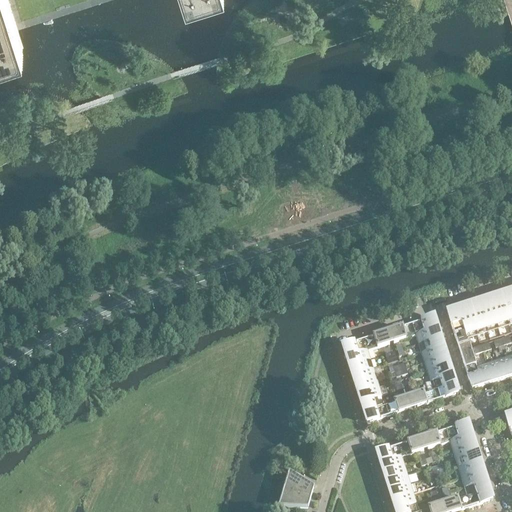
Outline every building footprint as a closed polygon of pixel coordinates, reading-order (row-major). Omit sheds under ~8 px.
[(0,0),(0,51),(23,44),(18,30),(8,0),(0,0)] [(52,0),(56,12),(58,17),(111,0),(52,0)] [(511,323),(511,302),(511,298),(510,295),(499,298),(508,324),(511,323)] [(508,324),(499,298),(489,301),(490,304),(498,328),(508,324)] [(498,328),(490,304),(489,301),(479,305),(487,331),(498,328)] [(487,331),(479,305),(468,308),(469,311),(477,334),(487,331)] [(477,334),(469,311),(468,308),(458,311),(465,333),(467,338),(477,334)] [(465,333),(458,311),(447,315),(454,337),(465,333)] [(437,330),(434,322),(434,319),(412,326),(415,337),(437,330)] [(368,353),(415,337),(412,326),(364,341),(368,352),(367,352),(368,353)] [(440,339),(439,335),(437,330),(415,337),(418,346),(440,339)] [(476,366),(471,350),(467,338),(465,333),(454,337),(465,369),(476,366)] [(443,348),(441,342),(440,339),(418,346),(421,355),(443,348)] [(368,352),(364,341),(342,348),(346,359),(367,352),(368,352)] [(446,357),(445,354),(443,348),(421,355),(424,364),(446,357)] [(370,361),(368,353),(367,352),(346,359),(349,368),(370,361)] [(449,366),(447,361),(446,357),(424,364),(427,373),(449,366)] [(511,378),(511,372),(507,358),(497,362),(503,381),(511,378)] [(373,370),(370,361),(349,368),(351,377),(373,370)] [(503,381),(497,362),(487,365),(493,384),(503,381)] [(487,365),(477,368),(476,368),(483,388),(493,384),(487,365)] [(452,376),(451,372),(449,366),(427,373),(430,383),(452,376)] [(483,388),(476,368),(477,368),(476,366),(465,369),(472,391),(483,388)] [(376,380),(373,370),(351,377),(354,387),(376,380)] [(455,385),(453,379),(452,376),(430,383),(433,391),(433,392),(455,385)] [(379,389),(376,380),(354,387),(357,396),(379,389)] [(458,396),(457,393),(455,385),(433,392),(436,403),(458,396)] [(382,398),(379,389),(357,396),(360,405),(382,398)] [(389,418),(436,403),(433,392),(433,391),(385,407),(389,418)] [(385,407),(382,398),(360,405),(363,414),(385,407)] [(385,407),(363,414),(367,425),(389,418),(385,407)] [(471,436),(469,428),(468,425),(446,432),(449,443),(471,436)] [(402,459),(450,443),(449,443),(446,432),(398,448),(402,458),(401,458),(402,459)] [(474,445),(473,442),(471,436),(449,443),(450,443),(452,452),(474,445)] [(477,454),(475,449),(474,445),(452,452),(455,461),(477,454)] [(402,458),(398,448),(376,455),(380,465),(401,458),(402,458)] [(480,463),(479,460),(477,454),(455,461),(458,470),(480,463)] [(404,468),(402,459),(401,458),(380,465),(383,475),(404,468)] [(483,473),(481,467),(480,463),(458,470),(461,480),(483,473)] [(407,477),(404,468),(383,475),(386,484),(407,477)] [(486,482),(485,478),(483,473),(461,480),(464,489),(486,482)] [(314,489),(307,485),(307,484),(292,476),(290,481),(288,480),(285,490),(288,491),(287,492),(310,499),(314,489)] [(410,486),(407,477),(386,484),(389,493),(410,486)] [(489,491),(487,485),(486,482),(464,489),(467,498),(489,491)] [(413,495),(410,486),(389,493),(391,502),(413,495)] [(492,502),(491,499),(489,491),(467,498),(470,509),(492,502)] [(307,510),(310,499),(287,492),(287,494),(284,493),(282,503),(284,503),(282,509),(300,510),(300,509),(307,510)] [(416,504),(413,495),(391,502),(394,511),(416,504)] [(460,511),(470,509),(467,498),(421,511),(460,511)]
